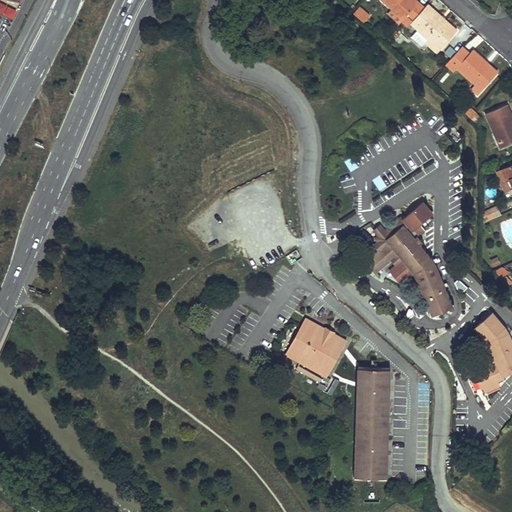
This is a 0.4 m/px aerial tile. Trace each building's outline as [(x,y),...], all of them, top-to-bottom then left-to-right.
[(407,17),(412,22),(424,8),(418,3),(415,6),(409,0),(379,0),(391,10),(403,21),(407,17)] [(0,13),(14,18),(17,9),(0,3),(0,13)] [(428,40),(440,51),(457,32),(427,5),(424,8),(412,22),(410,24),(428,40)] [(363,22),(369,14),(359,6),(353,13),(363,22)] [(403,21),(391,10),(387,14),(399,25),(403,21)] [(425,44),(436,55),(440,51),(428,40),(425,44)] [(468,53),(460,47),(444,66),(453,73),(457,69),(481,90),(495,75),(483,64),(486,61),(472,49),(468,53)] [(483,64),(495,75),(498,72),(486,61),(483,64)] [(500,148),(511,143),(511,119),(506,105),(485,114),(500,148)] [(470,119),(476,112),(471,107),(465,114),(470,119)] [(482,117),(476,112),(470,119),(476,124),(479,120),(482,117)] [(511,190),(511,188),(504,168),(500,170),(505,181),(502,183),(506,193),(511,190)] [(481,212),(485,221),(501,214),(497,205),(481,212)] [(413,278),(430,320),(451,310),(433,269),(430,263),(418,250),(421,247),(416,242),(418,240),(424,234),(418,228),(431,217),(421,206),(401,223),(400,221),(383,234),(378,229),(372,234),(376,240),(373,243),(376,246),(372,249),(376,255),(366,264),(375,275),(388,265),(396,258),(402,264),(394,271),(387,276),(399,289),(413,278)] [(402,264),(396,258),(388,265),(394,271),(402,264)] [(498,325),(491,317),(474,331),(483,341),(498,325)] [(332,337),(333,335),(324,331),(323,333),(304,322),(288,351),(302,358),(298,367),(325,381),(345,345),(332,337)] [(504,332),(498,325),(483,341),(484,343),(489,355),(493,363),(486,366),(473,371),(474,375),(472,376),(479,394),(481,393),(483,397),(498,391),(496,386),(503,383),(502,380),(511,375),(511,345),(511,346),(504,332)] [(302,358),(288,351),(284,359),(298,367),(302,358)] [(493,363),(489,355),(483,358),(486,366),(493,363)] [(320,382),(296,369),(294,374),(317,387),(320,382)] [(354,481),(382,482),(386,382),(388,383),(389,373),(358,373),(354,481)] [(332,378),(327,392),(332,395),(338,381),(332,378)]
